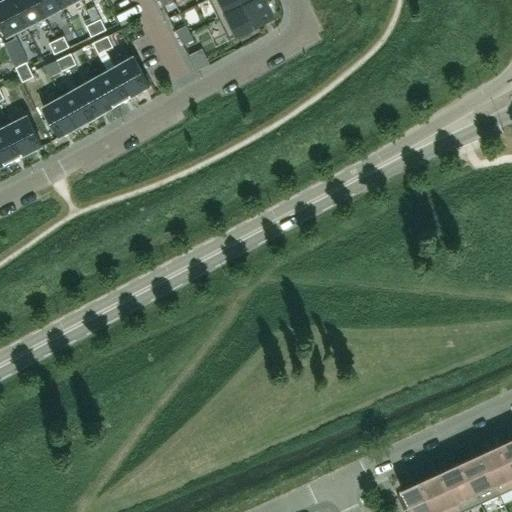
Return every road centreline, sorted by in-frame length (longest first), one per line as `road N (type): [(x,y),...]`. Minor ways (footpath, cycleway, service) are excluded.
road 1 (residential): [(0,198),(310,26),(297,0)]
road 2 (secondary): [(0,365),(282,217)]
road 3 (secondary): [(511,83),(282,217)]
road 4 (secondary): [(282,217),(511,113)]
road 5 (residential): [(335,483),(511,401)]
